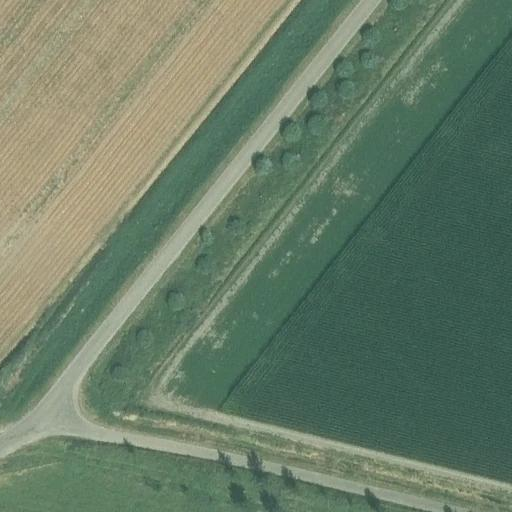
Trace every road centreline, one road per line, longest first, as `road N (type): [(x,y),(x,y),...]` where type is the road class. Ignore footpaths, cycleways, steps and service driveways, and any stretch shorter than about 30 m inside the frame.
road 1 (unclassified): [(50,412),(101,335),(382,0)]
road 2 (unclassified): [(420,511),(169,444),(74,429),(50,412)]
